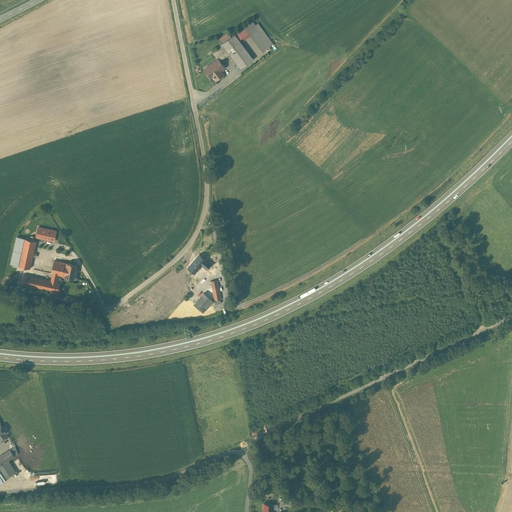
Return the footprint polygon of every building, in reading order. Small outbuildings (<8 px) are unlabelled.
[(244,27),(246,26),(251,34),(264,51),(271,46),(270,45),(255,25),(252,21),(244,27)] [(258,23),(255,25),(270,45),(273,43),(258,23)] [(244,27),(238,32),(243,37),(246,35),(248,37),(251,34),(246,26),(244,27)] [(227,32),(219,38),(222,43),(223,45),(226,49),(237,64),(241,68),(253,59),(239,40),(234,35),(234,34),(231,37),(227,32)] [(238,32),(234,35),(239,40),(243,37),(238,32)] [(226,49),(223,45),(213,53),(217,59),(218,60),(228,53),(225,49),(226,49)] [(217,59),(205,68),(209,73),(208,74),(211,77),(213,76),(216,80),(223,74),(220,70),(224,68),(222,65),(219,61),(218,60),(217,59)] [(52,227),(39,224),(36,237),(54,240),(56,231),(52,230),(52,227)] [(36,241),(22,238),(16,265),(29,268),(36,241)] [(206,260),(199,254),(188,268),(194,273),(195,273),(197,275),(204,267),(209,271),(213,266),(206,260)] [(51,281),(23,275),(21,283),(58,292),(60,283),(56,282),(58,275),(64,276),(67,263),(54,260),(51,273),(53,274),(51,281)] [(67,263),(64,276),(74,278),(77,265),(67,263)] [(217,280),(211,281),(212,287),(210,288),(212,298),(214,298),(215,301),(221,299),(217,280)] [(213,300),(204,293),(194,304),(203,312),(213,300)] [(0,423),(0,439),(3,437),(4,438),(8,436),(5,432),(5,431),(7,430),(4,426),(2,427),(0,423)] [(10,449),(0,455),(0,461),(2,464),(14,456),(10,449)] [(2,464),(0,461),(0,482),(10,476),(2,464)] [(273,503),(264,503),(263,503),(263,507),(264,507),(263,511),(272,511),(272,509),(273,509),(273,503)]
